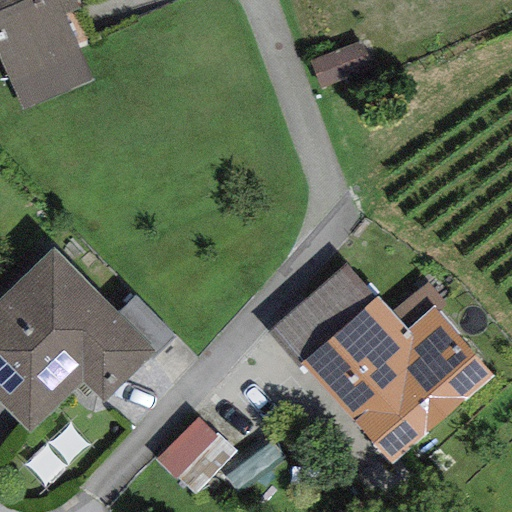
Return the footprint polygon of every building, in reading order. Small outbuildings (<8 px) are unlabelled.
[(0,0),(0,63),(21,113),(93,82),(64,15),(76,10),(72,0),(0,0)] [(53,249),(0,300),(0,402),(29,432),(81,382),(101,402),(153,352),(53,249)] [(374,299),(345,264),(267,334),(298,370),(302,367),(300,365),(374,299)] [(436,313),(445,305),(427,283),(391,312),(408,330),(432,308),(436,313)] [(436,313),(432,308),(408,330),(391,312),(377,297),(374,299),(300,365),(302,367),(390,465),(491,377),(436,313)] [(196,495),(235,453),(197,420),(156,461),(196,495)]
